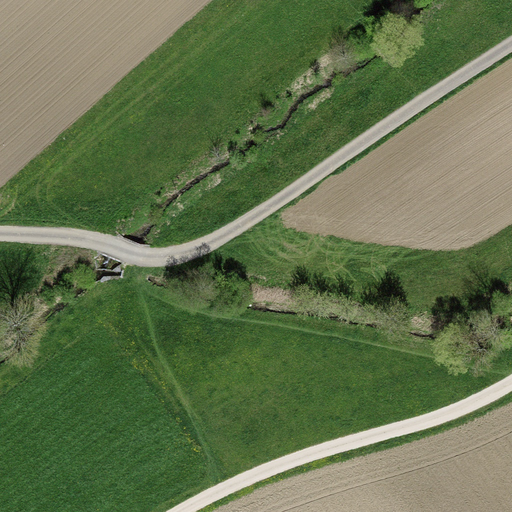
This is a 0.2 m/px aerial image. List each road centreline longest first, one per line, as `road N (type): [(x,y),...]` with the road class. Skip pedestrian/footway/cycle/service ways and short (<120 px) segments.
road 1 (unclassified): [(0,234),(110,245),(139,256),(188,252),(229,235),(511,43)]
road 2 (track): [(187,511),(307,454),(465,412),(511,382)]
